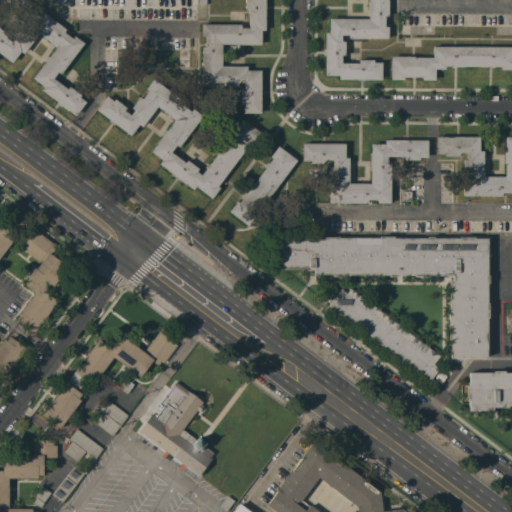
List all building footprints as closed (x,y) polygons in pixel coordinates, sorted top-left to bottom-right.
[(265,0),(265,30),(261,30),(261,44),(222,44),(221,66),(247,66),(247,70),(261,70),(260,113),(243,113),(243,104),(241,104),(241,90),(244,90),(244,82),(238,82),(238,85),(224,85),(224,82),(213,82),(213,85),(201,85),(201,46),(205,46),(205,36),(202,36),(202,24),(241,24),(241,27),(248,27),(248,9),(245,9),(245,0),(265,0)] [(338,79),(338,75),(324,75),(325,55),(324,55),(324,49),(325,49),(325,32),(329,32),(329,18),(368,18),(368,15),(368,2),(368,0),(388,0),(388,15),(385,15),(384,26),(388,26),(388,38),(349,38),(349,34),(341,34),(341,41),(345,41),(345,55),(341,55),(341,63),(359,63),(359,59),(373,59),(373,62),(381,62),(381,79),(338,79)] [(66,29),(64,32),(72,38),(74,35),(83,42),(60,74),(57,72),(53,78),(67,89),(69,86),(80,95),(79,97),(85,102),(75,115),(68,110),(56,102),(57,101),(41,90),(43,86),(32,78),(56,47),(49,42),(49,41),(39,33),(23,53),(20,51),(12,62),(0,53),(0,28),(7,34),(5,37),(12,42),(16,36),(13,34),(21,24),(24,26),(30,17),(27,15),(35,5),(66,29)] [(511,46),(511,80),(510,80),(510,69),(500,69),(500,66),(494,66),(494,67),(480,67),(480,66),(464,66),(451,66),(445,66),(445,69),(435,69),(435,80),(421,80),(421,77),(404,77),(403,79),(390,79),(390,56),(414,56),(414,57),(432,57),(433,46),(511,46)] [(195,186),(193,189),(159,163),(162,160),(150,151),(174,120),(157,106),(142,127),(138,124),(130,135),(96,109),(106,96),(113,101),(114,99),(126,107),(124,110),(130,115),(134,110),(131,107),(139,96),(142,98),(148,90),(146,88),(153,78),(184,102),(182,104),(190,111),(192,108),(202,116),(178,147),(176,145),(171,152),(185,162),(187,160),(198,168),(196,171),(201,175),(231,135),(230,134),(242,118),(260,133),(250,146),(248,144),(217,186),(219,188),(211,198),(195,186)] [(511,137),(511,193),(502,193),(502,196),(463,196),(463,159),(467,159),(467,153),(459,153),(459,156),(444,156),(444,154),(436,154),(436,136),(479,136),(479,151),(483,151),(483,176),(505,176),(505,163),(504,163),(504,146),(505,146),(505,137),(511,137)] [(370,153),(370,144),(384,144),(384,140),(427,140),(427,157),(419,157),(419,160),(405,160),(405,156),(387,156),(387,165),(390,165),(390,203),(378,203),(378,200),(367,200),(367,203),(328,203),(328,191),(332,191),(332,180),(328,180),(329,166),(332,166),(332,160),(324,160),(324,163),(310,163),(310,160),(302,160),(302,143),(345,143),(345,157),(348,157),(348,183),(370,183),(370,153)] [(247,226),(228,211),(236,200),(239,202),(272,158),(270,156),(278,145),(296,160),(247,226)] [(411,201),(402,201),(402,191),(410,191),(411,201)] [(0,221),(17,234),(0,256),(0,221)] [(34,332),(18,319),(21,315),(18,313),(34,292),(23,284),(27,280),(24,278),(33,267),(35,269),(40,263),(20,248),(22,245),(18,242),(30,226),(57,246),(51,254),(67,267),(52,286),(49,284),(44,291),(57,301),(34,332)] [(450,358),(450,345),(449,345),(449,317),(448,317),(448,303),(449,303),(450,282),(453,282),(453,275),(429,275),(429,276),(414,276),(414,275),(396,275),(396,276),(389,276),(389,275),(348,275),(334,275),(313,275),(313,269),(281,269),(281,261),(283,261),(283,254),(275,254),(275,237),(293,237),(293,236),(303,236),(303,237),(323,237),(338,237),(338,238),(378,238),(378,236),(393,236),(393,238),(427,238),(427,237),(433,237),(433,238),(459,238),(459,237),(474,237),(474,238),(487,238),(487,275),(488,275),(488,283),(487,283),(487,303),(488,303),(488,318),(487,318),(486,356),(462,356),(462,357),(453,357),(453,358),(450,358)] [(439,356),(433,364),(438,368),(428,382),(397,358),(397,357),(385,348),(384,348),(376,342),(377,342),(355,325),(354,325),(347,320),(347,319),(334,310),(328,305),(340,289),(346,293),(350,288),(439,356)] [(78,398),(80,400),(59,428),(41,414),(98,339),(110,348),(121,334),(144,352),(158,332),(176,346),(163,363),(161,361),(157,365),(152,361),(139,377),(113,357),(95,380),(92,378),(89,382),(85,379),(76,390),(81,394),(78,398)] [(0,344),(4,339),(6,340),(9,336),(26,349),(2,379),(0,377),(0,344)] [(493,372),(493,371),(504,371),(504,373),(511,373),(511,405),(507,405),(507,407),(492,407),(492,410),(468,410),(469,400),(467,400),(467,386),(468,386),(469,372),(493,372)] [(200,404),(203,406),(199,411),(196,410),(182,429),(196,440),(198,438),(205,443),(203,445),(213,453),(209,457),(211,458),(198,476),(141,432),(140,433),(138,431),(151,413),(155,416),(163,407),(159,404),(173,385),(172,385),(175,381),(202,402),(200,404)] [(127,394),(122,390),(127,383),(132,387),(127,394)] [(127,415),(112,436),(94,422),(102,412),(98,409),(106,398),(127,415)] [(102,448),(94,459),(85,451),(77,462),(64,451),(71,441),(68,439),(76,428),(102,448)] [(0,511),(0,470),(4,470),(4,455),(33,455),(33,440),(53,440),(53,445),(56,445),(56,457),(43,457),(43,475),(37,475),(37,478),(8,478),(8,508),(32,508),(32,511),(0,511)] [(276,511),(267,505),(278,489),(277,489),(313,441),(379,491),(382,511),(402,508),(407,511),(276,511)] [(75,463),(85,471),(62,502),(51,494),(75,463)] [(43,503),(40,508),(33,502),(36,498),(34,496),(42,486),(51,492),(43,503)] [(227,495),(234,501),(226,511),(219,506),(227,495)] [(232,511),(239,503),(250,511),(232,511)]
